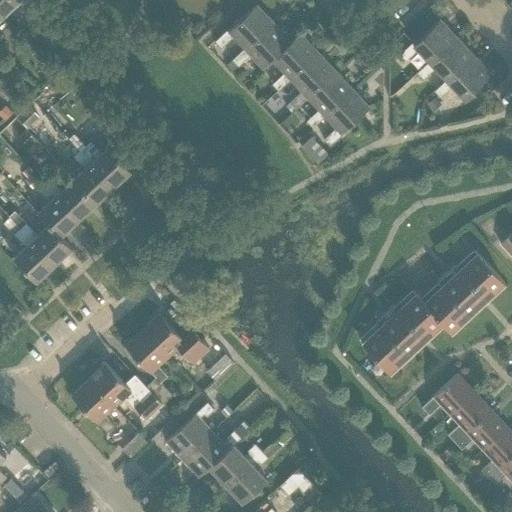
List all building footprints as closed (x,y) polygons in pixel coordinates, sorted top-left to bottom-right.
[(0,0),(0,11),(3,15),(15,4),(26,16),(32,10),(22,0),(0,0)] [(233,36),(244,48),(246,50),(274,23),(256,4),(229,30),(228,29),(215,41),(221,47),(233,36)] [(418,49),(429,61),(430,62),(457,37),(439,19),(414,43),(413,42),(400,54),(406,60),(418,49)] [(263,68),(273,60),(272,59),(291,42),(291,41),(274,23),(246,50),(244,48),(232,59),(238,66),(250,55),(263,68)] [(272,59),(273,60),(284,72),(272,83),(279,90),(291,79),(289,78),(317,51),(300,33),(291,41),(291,42),(272,59)] [(474,56),(457,37),(430,62),(429,61),(417,72),(423,79),(435,67),(446,79),(448,80),(474,56)] [(296,108),(308,97),(306,96),(335,70),(317,51),(289,78),(291,79),(302,91),(290,102),(296,108)] [(448,80),(446,79),(435,90),(441,97),(453,86),(465,99),(492,74),(474,56),(448,80)] [(48,65),(41,58),(31,67),(38,75),(48,65)] [(313,127),(325,116),(324,114),(352,88),(335,70),(306,96),(308,97),(319,109),(307,120),(313,127)] [(369,107),(352,88),(324,114),(325,116),(336,127),(324,139),(330,145),(343,133),(342,132),(369,107)] [(434,98),(427,104),(433,110),(441,103),(435,97),(434,98)] [(10,110),(2,102),(0,103),(0,114),(3,117),(10,110)] [(46,134),(38,125),(32,131),(40,140),(46,134)] [(19,134),(16,136),(28,149),(37,141),(26,128),(19,134)] [(312,135),(301,145),(302,146),(317,163),(328,153),(313,137),(312,135)] [(74,146),(79,151),(112,186),(130,170),(108,146),(96,157),(85,145),(80,140),(74,146)] [(84,168),(73,179),(95,203),(112,186),(79,151),(73,156),(84,168)] [(37,212),(48,224),(49,224),(60,235),(77,219),(44,183),(28,166),(22,172),(29,178),(49,201),(37,212)] [(95,203),(73,179),(61,190),(50,178),(44,183),(77,219),(95,203)] [(36,281),(54,264),(14,222),(15,222),(10,216),(4,222),(14,233),(25,245),(13,257),(36,281)] [(14,222),(54,264),(71,247),(60,235),(49,224),(48,224),(37,235),(20,217),(15,222),(14,222)] [(511,231),(500,243),(511,255),(511,231)] [(450,331),(477,306),(504,281),(477,252),(459,268),(455,263),(437,281),(441,285),(424,301),(443,322),(442,322),(450,331)] [(389,371),(442,322),(443,322),(424,301),(416,292),(398,308),(394,303),(375,320),(380,325),(362,342),(389,371)] [(0,321),(9,317),(3,304),(0,304),(0,321)] [(176,331),(159,313),(142,329),(168,356),(178,346),(193,363),(209,348),(186,322),(176,331)] [(162,403),(172,394),(161,382),(168,375),(158,365),(168,356),(142,329),(125,345),(155,377),(146,386),(151,391),(162,403)] [(233,361),(227,354),(220,360),(227,367),(233,361)] [(174,416),(162,403),(151,391),(146,386),(145,386),(134,374),(124,383),(105,363),(88,378),(114,406),(124,396),(134,407),(146,419),(159,408),(170,419),(174,416)] [(441,403),(450,413),(474,391),(457,373),(433,395),(434,395),(422,406),(429,414),(441,403)] [(114,406),(88,378),(71,394),(107,432),(114,425),(104,415),(114,406)] [(490,408),(474,391),(450,413),(459,423),(448,434),(455,441),(490,408)] [(166,441),(183,459),(212,431),(224,419),(221,416),(209,427),(200,418),(204,413),(207,416),(214,409),(207,401),(166,441)] [(507,426),(490,408),(455,441),(462,449),(473,438),(483,448),(507,426)] [(127,437),(135,426),(124,417),(115,428),(127,437)] [(511,431),(507,426),(483,448),(492,458),(480,469),(487,477),(511,453),(511,431)] [(224,444),(212,431),(183,459),(199,476),(210,466),(234,443),(234,444),(241,437),(234,430),(226,437),(229,439),(224,444)] [(130,456),(147,441),(138,432),(122,448),(130,456)] [(262,450),(226,484),(243,502),(266,479),(254,466),(258,462),(261,465),(268,457),(280,446),(274,440),(263,451),(262,450)] [(234,443),(210,466),(226,484),(262,450),(255,443),(248,450),(250,452),(246,456),(234,444),(234,443)] [(511,453),(487,477),(494,484),(506,473),(511,479),(511,453)] [(290,475),(286,479),(288,482),(292,486),(294,489),(307,477),(298,468),(290,475)] [(22,490),(15,497),(20,502),(27,495),(22,490)] [(511,511),(511,498),(502,508),(505,511),(511,511)] [(50,511),(41,501),(29,511),(50,511)]
